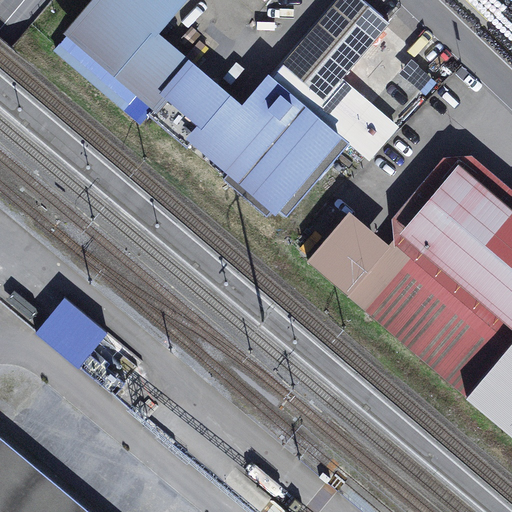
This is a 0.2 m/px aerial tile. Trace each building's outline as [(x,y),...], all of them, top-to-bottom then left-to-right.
[(152,33),(180,0),(98,0),(71,32),(156,105),(148,114),(187,148),(195,139),(232,170),(223,179),(267,217),(275,207),(287,217),(350,143),(272,77),(243,111),(152,33)] [(362,0),(338,0),(272,77),(350,143),(366,157),(394,125),(367,102),(341,79),(389,23),(362,0)] [(459,170),(511,214),(511,188),(472,154),(444,157),(392,218),(394,239),(377,259),(396,275),(422,243),(407,231),(459,170)] [(407,231),(422,243),(396,275),(392,278),(492,362),(465,394),(511,434),(511,214),(459,170),(407,231)] [(365,310),(392,278),(396,275),(377,259),(337,225),(307,260),(365,310)] [(392,278),(365,310),(465,394),(492,362),(392,278)] [(36,332),(78,367),(80,366),(90,353),(108,332),(65,297),(36,332)] [(80,366),(115,395),(125,383),(90,353),(80,366)] [(91,511),(0,436),(0,511),(91,511)]
